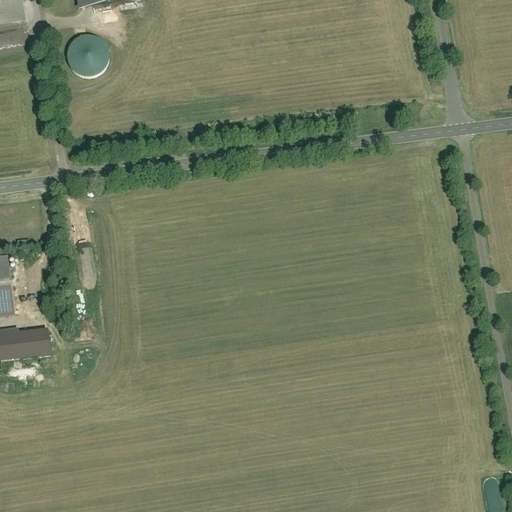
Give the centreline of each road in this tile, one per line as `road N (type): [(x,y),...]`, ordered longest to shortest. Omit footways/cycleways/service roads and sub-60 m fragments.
road 1 (tertiary): [(0,189),(460,131)]
road 2 (residential): [(460,131),(511,423)]
road 3 (residential): [(436,0),(460,131)]
